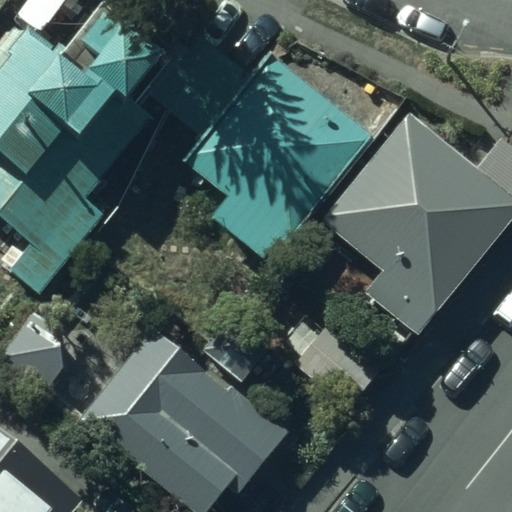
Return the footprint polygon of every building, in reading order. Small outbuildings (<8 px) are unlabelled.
[(0,85),(0,228),(34,256),(14,284),(53,315),(116,236),(96,220),(162,138),(38,39),(0,85)] [(184,189),(229,225),(212,244),(267,287),(280,266),(291,275),(377,167),(271,82),(184,189)] [(320,246),(380,294),(363,316),(417,357),(435,338),(511,241),(511,219),(408,137),(320,246)] [(0,362),(39,396),(65,366),(63,338),(36,314),(0,354),(0,362)] [(298,359),(290,369),(319,393),(340,368),(310,344),(316,337),(297,322),(279,343),(298,359)] [(228,511),(273,457),(142,352),(70,440),(159,511),(228,511)] [(69,511),(0,456),(0,511),(69,511)]
